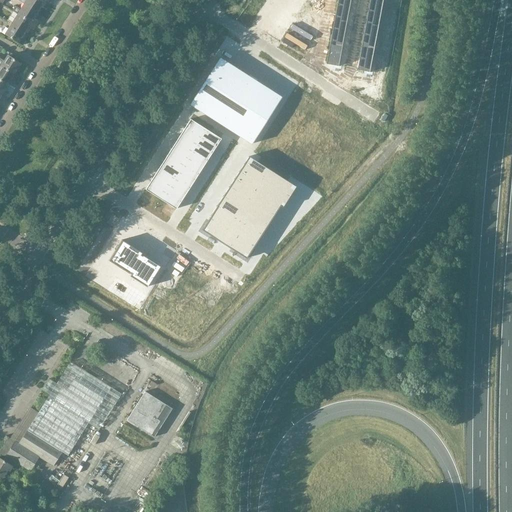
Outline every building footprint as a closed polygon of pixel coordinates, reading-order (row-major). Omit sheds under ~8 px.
[(19,0),(23,3),(36,11),(40,5),(44,8),(47,4),(41,0),(19,0)] [(339,0),(327,64),(339,66),(351,0),(339,0)] [(371,0),(358,70),(370,72),(371,72),(384,0),(371,0)] [(36,11),(23,3),(19,9),(15,6),(12,11),(16,13),(34,24),(37,20),(32,17),(36,11)] [(16,13),(10,23),(23,32),(27,26),(31,28),(34,24),(16,13)] [(7,28),(3,33),(16,42),(17,41),(22,44),(24,40),(20,37),(23,32),(10,23),(7,28)] [(0,65),(13,73),(20,63),(7,55),(3,60),(0,58),(0,65)] [(189,104),(251,144),(282,97),(219,57),(189,104)] [(0,79),(7,84),(13,73),(0,65),(0,79)] [(389,99),(388,98),(356,78),(349,88),(382,109),(388,101),(389,99)] [(205,129),(190,119),(185,126),(200,136),(205,129)] [(185,126),(181,133),(196,143),(200,136),(185,126)] [(200,136),(216,146),(220,139),(205,129),(200,136)] [(176,140),(191,150),(196,143),(181,133),(176,140)] [(211,153),(216,146),(200,136),(196,143),(211,153)] [(187,157),(191,150),(176,140),(172,147),(187,157)] [(196,143),(191,150),(207,160),(211,153),(196,143)] [(172,147),(167,154),(183,164),(187,157),(172,147)] [(207,160),(191,150),(187,157),(202,167),(207,160)] [(163,161),(178,171),(183,164),(167,154),(163,161)] [(248,156),(243,164),(262,176),(267,168),(248,156)] [(198,174),(202,167),(187,157),(183,164),(198,174)] [(163,161),(158,168),(174,178),(178,171),(163,161)] [(178,171),(193,181),(198,174),(183,164),(178,171)] [(243,164),(239,172),(257,183),(260,179),(262,176),(243,164)] [(158,168),(154,175),(169,185),(174,178),(158,168)] [(262,176),(260,179),(288,197),(295,186),(267,168),(262,176)] [(189,188),(193,181),(178,171),(174,178),(189,188)] [(239,172),(234,179),(252,191),(253,189),(257,183),(239,172)] [(169,185),(154,175),(149,182),(165,192),(169,185)] [(184,195),(189,188),(174,178),(169,185),(184,195)] [(234,179),(229,187),(247,199),(252,191),(234,179)] [(257,183),(253,189),(279,206),(282,207),(288,197),(260,179),(257,183)] [(160,199),(165,192),(149,182),(145,189),(160,199)] [(169,185),(165,192),(180,202),(184,195),(169,185)] [(229,187),(223,197),(241,208),(247,199),(229,187)] [(252,191),(247,199),(273,215),(279,206),(253,189),(252,191)] [(160,199),(175,209),(180,202),(165,192),(160,199)] [(223,197),(216,206),(233,217),(235,218),(241,208),(223,197)] [(247,199),(241,208),(267,225),(273,215),(247,199)] [(216,206),(208,218),(225,229),(233,217),(216,206)] [(241,208),(235,218),(244,224),(261,235),(267,225),(241,208)] [(225,229),(218,241),(229,248),(236,236),(244,224),(235,218),(233,217),(225,229)] [(208,218),(201,230),(218,241),(225,229),(208,218)] [(244,224),(236,236),(253,247),(261,235),(244,224)] [(236,236),(229,248),(245,259),(253,247),(236,236)] [(115,250),(108,261),(128,273),(129,273),(130,274),(129,276),(146,287),(159,266),(142,255),(142,256),(140,255),(142,253),(121,240),(118,245),(115,250)] [(38,412),(18,443),(38,456),(53,465),(61,452),(67,455),(73,446),(87,423),(110,387),(69,361),(56,383),(48,378),(41,390),(49,394),(38,412)] [(130,376),(125,387),(129,389),(135,379),(130,376)] [(126,419),(153,436),(154,436),(151,434),(160,420),(157,418),(161,412),(162,413),(163,412),(161,411),(165,405),(167,406),(167,405),(144,391),(126,419)] [(0,459),(0,475),(2,477),(7,469),(9,470),(15,461),(29,470),(37,458),(38,456),(18,443),(14,441),(2,461),(0,459)] [(63,474),(57,484),(62,487),(68,477),(63,474)]
